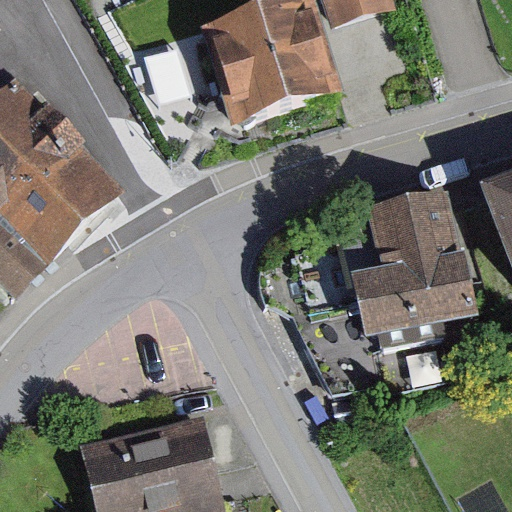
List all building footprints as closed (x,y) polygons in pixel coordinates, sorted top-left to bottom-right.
[(303,0),(324,67),(396,46),(382,0),(303,0)] [(220,170),(331,135),(300,37),(189,73),(220,170)] [(0,292),(14,306),(127,196),(20,85),(0,103),(0,292)] [(511,215),(467,233),(508,340),(511,338),(511,215)] [(437,365),(466,358),(435,233),(359,252),(371,304),(328,315),(347,389),(362,385),(370,419),(446,401),(437,365)] [(213,511),(201,456),(76,483),(82,511),(213,511)]
